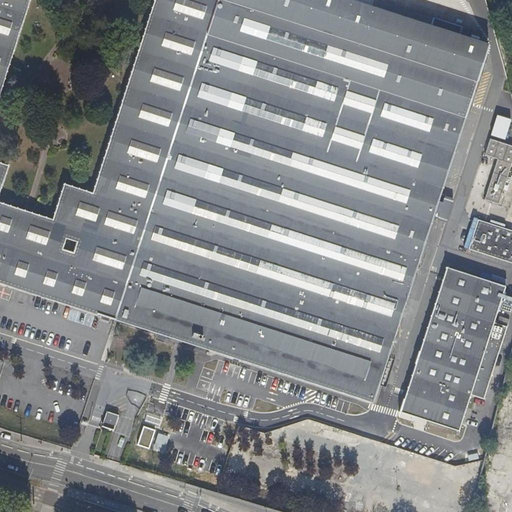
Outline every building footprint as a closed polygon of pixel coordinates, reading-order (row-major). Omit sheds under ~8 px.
[(0,0),(0,281),(373,402),(487,45),(459,36),(461,26),(380,0),(0,0)] [(511,145),(490,138),(484,156),(497,160),(484,200),(498,204),(502,191),(511,160),(511,145)] [(511,160),(502,191),(511,193),(511,160)] [(470,248),(511,262),(511,229),(480,219),(470,248)] [(508,327),(492,323),(504,286),(445,267),(444,269),(446,269),(442,279),(441,279),(441,280),(442,281),(439,290),(438,290),(437,292),(438,292),(435,302),(434,302),(433,304),(434,304),(431,315),(430,314),(429,316),(430,316),(427,326),(426,326),(425,328),(426,328),(423,338),(422,338),(422,340),(423,340),(419,350),(418,349),(418,351),(419,351),(416,360),(415,360),(415,362),(412,374),(411,374),(410,375),(411,376),(408,386),(407,385),(406,387),(407,387),(404,398),(403,398),(403,399),(400,410),(399,409),(399,411),(457,430),(469,395),(485,399),(508,327)] [(10,411),(4,428),(7,429),(11,418),(16,420),(12,431),(15,432),(21,414),(10,411)] [(118,417),(107,413),(102,428),(113,432),(118,417)] [(11,418),(7,429),(12,431),(16,420),(11,418)] [(142,425),(137,444),(147,447),(153,428),(142,425)] [(157,431),(154,450),(165,452),(168,432),(157,431)] [(369,503),(366,511),(383,511),(384,508),(369,503)]
